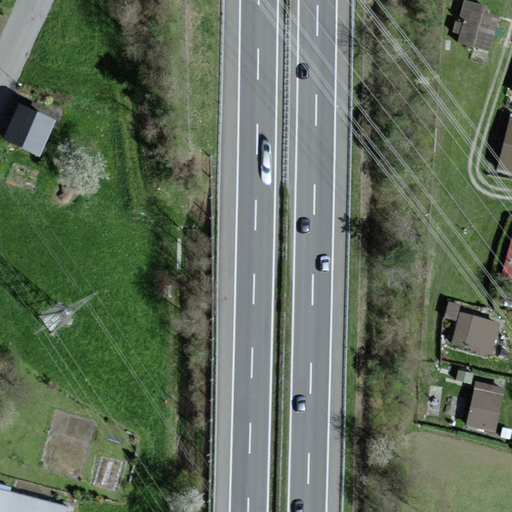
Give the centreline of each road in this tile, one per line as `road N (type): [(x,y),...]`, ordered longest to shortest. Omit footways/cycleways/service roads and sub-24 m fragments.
road 1 (motorway): [(259,0),(247,511)]
road 2 (motorway): [(307,511),(318,0)]
